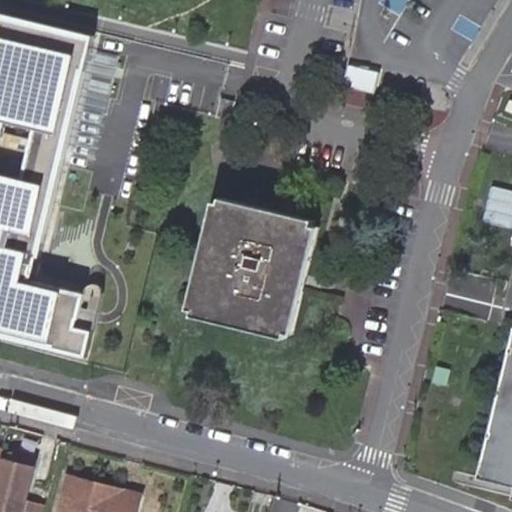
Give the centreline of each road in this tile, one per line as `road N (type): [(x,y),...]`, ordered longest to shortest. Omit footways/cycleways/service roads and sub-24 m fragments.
road 1 (unknown): [(436,179),(230,144),(196,167),(112,287)]
road 2 (residential): [(367,489),(0,389)]
road 3 (residential): [(442,150),(414,311),(367,489)]
road 4 (residential): [(289,0),(277,45),(288,96),(442,150)]
road 5 (residential): [(442,150),(511,25)]
